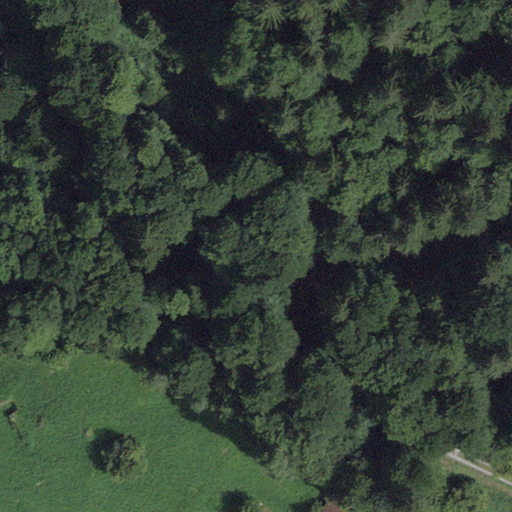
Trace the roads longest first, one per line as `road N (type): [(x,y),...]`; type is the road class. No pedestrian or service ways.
road 1 (track): [(309,280),(309,178),(198,0)]
road 2 (track): [(309,280),(320,323),(373,400),(451,452),(511,479)]
